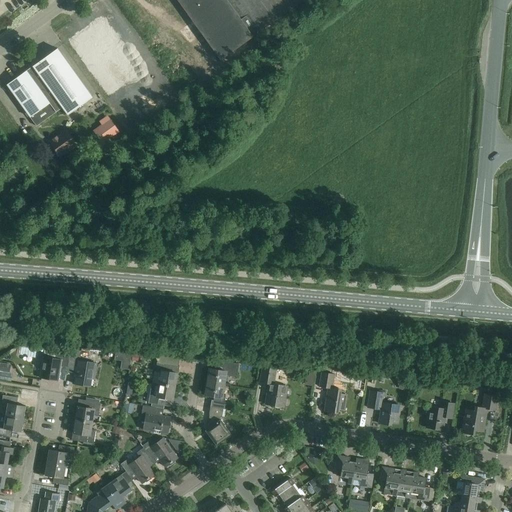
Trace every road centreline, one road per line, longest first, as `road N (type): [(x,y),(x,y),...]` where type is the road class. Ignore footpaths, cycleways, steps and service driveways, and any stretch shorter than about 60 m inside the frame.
road 1 (secondary): [(466,309),(0,270)]
road 2 (residential): [(505,459),(297,425),(270,428),(221,462)]
road 3 (unclassified): [(501,0),(487,145)]
